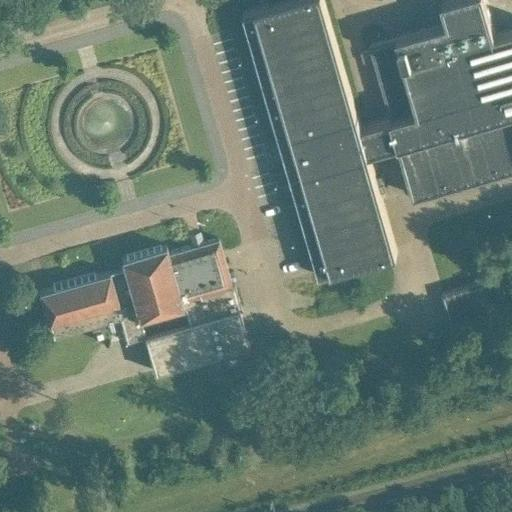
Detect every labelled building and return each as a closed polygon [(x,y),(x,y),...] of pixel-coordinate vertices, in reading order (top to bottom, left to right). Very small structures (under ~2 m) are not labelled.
[(283,0),(270,4),(269,3),(268,2),(243,10),(244,11),(243,11),(319,276),(346,268),(346,266),(377,257),(379,264),(391,260),(389,254),(397,252),(369,152),(399,143),(414,195),(511,166),(511,28),(496,33),(486,0),(441,0),(448,20),(370,43),(391,116),(362,125),(359,113),(358,113),(324,0),(283,0)] [(373,59),(371,49),(361,52),(364,62),(373,59)] [(39,289),(52,335),(119,316),(126,339),(144,334),(154,370),(249,343),(239,308),(241,307),(234,281),(231,282),(218,237),(168,251),(166,244),(121,256),(124,266),(39,289)] [(452,326),(509,309),(499,275),(442,292),(452,326)] [(102,324),(92,327),(95,339),(106,336),(102,324)]
